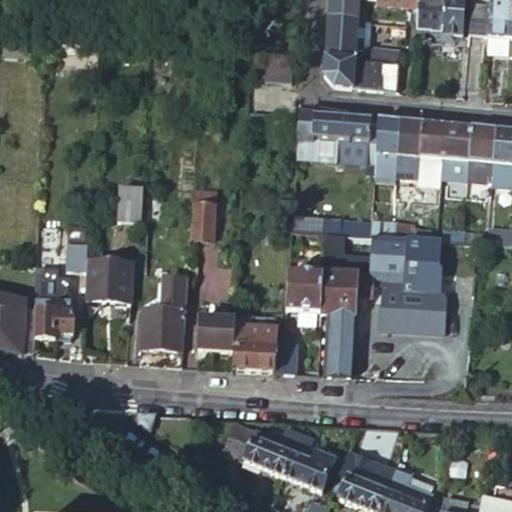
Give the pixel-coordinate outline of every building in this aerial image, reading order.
[(330,0),(330,12),(329,24),(358,27),(359,10),(359,0),(330,0)] [(459,0),(418,0),(417,15),(415,32),(415,37),(460,41),(463,0),(459,0)] [(471,9),(468,40),(488,41),(508,43),(508,42),(511,0),(490,0),(489,11),(471,9)] [(358,27),(329,24),(327,46),(326,64),(386,69),(396,70),(397,55),(369,53),(368,50),(356,49),(358,27)] [(495,58),(507,59),(508,43),(488,41),(487,56),(495,56),(495,58)] [(36,65),(38,48),(4,46),(3,63),(36,65)] [(290,89),(292,63),(255,60),(253,87),(290,89)] [(333,92),(396,98),(398,72),(386,71),(386,69),(326,64),(325,82),(333,92)] [(290,118),(248,115),(247,142),(288,146),(290,118)] [(370,131),(370,125),(299,120),(298,148),(313,149),(313,144),(369,149),(370,131)] [(397,184),(402,128),(378,126),(378,132),(375,171),(374,182),(397,184)] [(418,186),(420,163),(423,130),(402,128),(397,184),(418,186)] [(444,165),(446,132),(423,130),(420,163),(444,165)] [(296,165),(375,171),(378,132),(370,131),(369,149),(313,144),(313,149),(298,148),(297,154),(296,165)] [(468,167),(471,134),(446,132),(444,165),(468,167)] [(468,167),(493,169),(496,136),(471,134),(468,167)] [(492,191),(511,192),(511,137),(496,136),(493,169),(492,191)] [(138,229),(141,195),(117,194),(115,226),(138,229)] [(214,245),(215,204),(190,203),(188,244),(214,245)] [(327,239),(337,240),(338,225),(292,221),(291,236),(309,238),(327,239)] [(337,240),(369,242),(370,227),(338,225),(337,240)] [(369,242),(392,244),(394,228),(370,226),(370,227),(369,242)] [(392,244),(413,245),(414,229),(394,228),(392,244)] [(88,252),(89,231),(68,230),(67,250),(88,252)] [(496,251),(497,251),(497,233),(489,232),(486,251),(496,251)] [(497,251),(511,253),(511,246),(511,234),(497,233),(497,251)] [(309,238),(291,236),(288,279),(296,280),(298,254),(308,253),(309,238)] [(327,239),(309,238),(308,253),(307,281),(324,282),(327,239)] [(477,250),(462,249),(439,247),(413,245),(392,244),(369,242),(337,240),(327,239),(324,282),(322,303),(356,307),(356,300),(374,301),(375,290),(379,291),(378,306),(381,305),(379,334),(443,339),(446,302),(439,294),(438,277),(474,280),(477,250)] [(86,277),(87,266),(88,252),(67,250),(65,276),(86,277)] [(86,277),(85,306),(129,309),(131,269),(87,266),(86,277)] [(46,274),(36,273),(35,305),(45,306),(46,274)] [(296,280),(288,279),(286,316),(321,318),(322,303),(324,282),(307,281),(296,280)] [(182,358),(187,285),(163,283),(160,315),(142,314),(140,354),(182,358)] [(0,353),(17,358),(33,360),(34,344),(34,320),(24,320),(24,307),(0,301),(0,353)] [(324,369),(322,380),(352,382),(356,307),(322,303),(321,318),(331,319),(328,369),(324,369)] [(34,320),(34,344),(55,346),(55,340),(70,341),(72,341),(73,317),(68,317),(68,307),(45,306),(35,305),(34,320)] [(198,356),(232,358),(234,332),(234,324),(199,322),(198,356)] [(231,375),(272,377),(274,351),(275,335),(234,332),(232,358),(231,375)] [(428,366),(429,349),(381,346),(381,363),(428,366)] [(282,378),(296,379),(298,350),(284,349),(283,352),(282,378)] [(272,377),(282,378),(283,352),(274,351),(272,377)] [(375,383),(398,384),(399,369),(376,367),(375,383)] [(135,429),(149,438),(155,418),(139,417),(135,429)] [(301,439),(306,428),(288,426),(285,433),(301,439)] [(282,482),(301,439),(285,433),(279,447),(254,437),(234,430),(223,458),(282,482)] [(314,444),(301,439),(282,482),(321,498),(335,465),(316,457),(314,459),(309,456),(314,444)] [(379,511),(395,476),(401,462),(387,456),(377,480),(373,492),(366,489),(371,477),(351,469),(337,503),(358,511),(379,511)] [(426,511),(402,502),(411,482),(395,476),(379,511),(426,511)] [(377,480),(371,477),(366,489),(373,492),(377,480)] [(511,511),(511,505),(481,499),(480,509),(479,511),(511,511)] [(479,511),(480,509),(445,502),(442,511),(479,511)]
